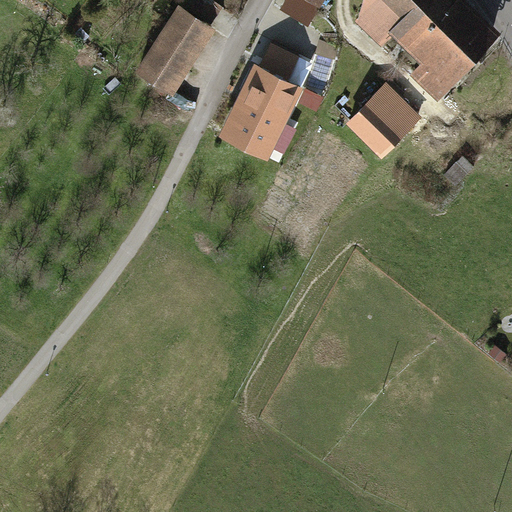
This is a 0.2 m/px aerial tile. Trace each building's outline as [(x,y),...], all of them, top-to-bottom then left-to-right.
[(189,0),(186,6),(179,1),(134,69),(172,94),(215,27),(210,24),(220,8),(208,0),(189,0)] [(324,0),(285,0),(281,7),(309,24),(324,0)] [(504,31),(470,0),(362,0),(360,14),(355,19),(383,45),(392,35),(420,61),(410,73),(439,100),(504,31)] [(260,64),(252,60),(216,132),(266,157),(303,84),(290,78),(302,54),(272,40),(260,64)] [(387,81),(347,120),(382,155),(422,117),(387,81)] [(474,164),(464,154),(445,174),(456,184),(474,164)] [(501,362),(508,353),(496,344),(489,352),(501,362)]
